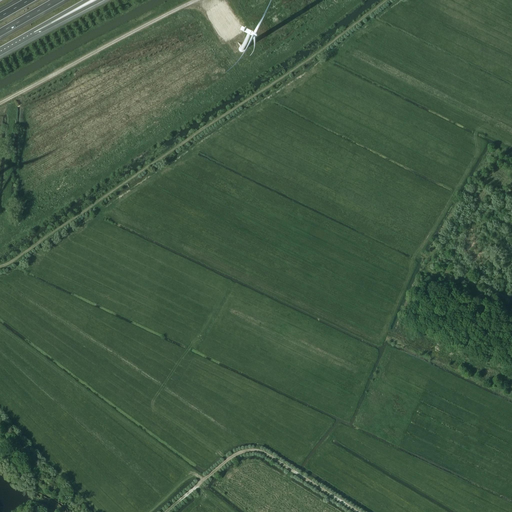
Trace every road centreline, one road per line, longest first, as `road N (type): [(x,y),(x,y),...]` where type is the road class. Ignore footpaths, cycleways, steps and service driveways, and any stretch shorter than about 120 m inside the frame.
road 1 (track): [(385,0),(0,265)]
road 2 (track): [(358,511),(259,451),(233,455),(202,481)]
